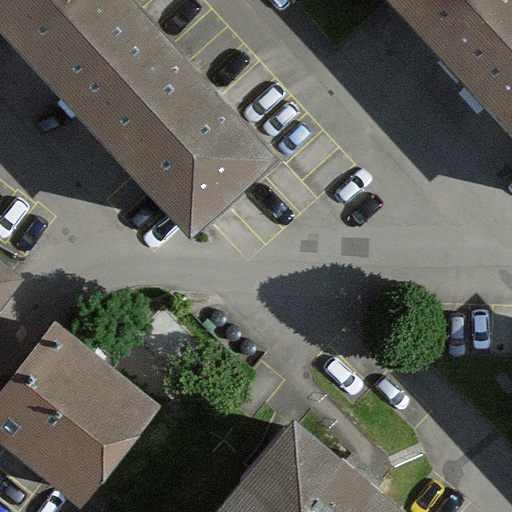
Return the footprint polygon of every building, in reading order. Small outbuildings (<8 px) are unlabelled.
[(150,0),(0,0),(0,7),(6,14),(75,89),(160,10),(150,0)] [(511,0),(403,0),(409,6),(473,78),(511,41),(511,0)] [(285,142),(160,10),(75,89),(138,155),(200,221),(285,142)] [(511,41),(473,78),(511,119),(511,41)] [(0,264),(0,300),(17,278),(0,264)] [(62,332),(0,412),(0,434),(88,503),(161,408),(62,332)] [(401,511),(295,426),(226,511),(401,511)]
